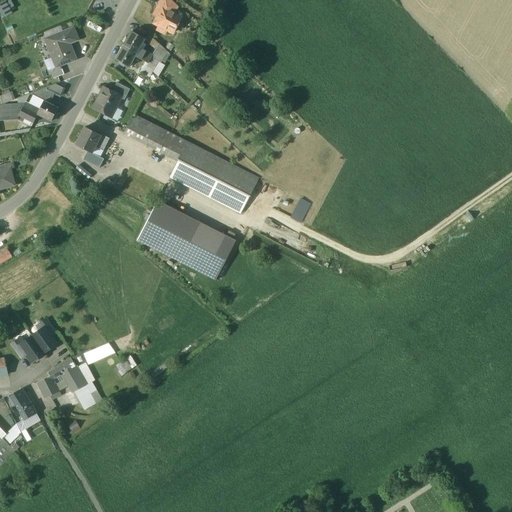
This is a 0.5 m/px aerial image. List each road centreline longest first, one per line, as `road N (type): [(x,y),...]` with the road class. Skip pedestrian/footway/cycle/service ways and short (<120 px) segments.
road 1 (track): [(511,177),(382,261),(266,210)]
road 2 (secondary): [(130,0),(28,191),(0,212)]
